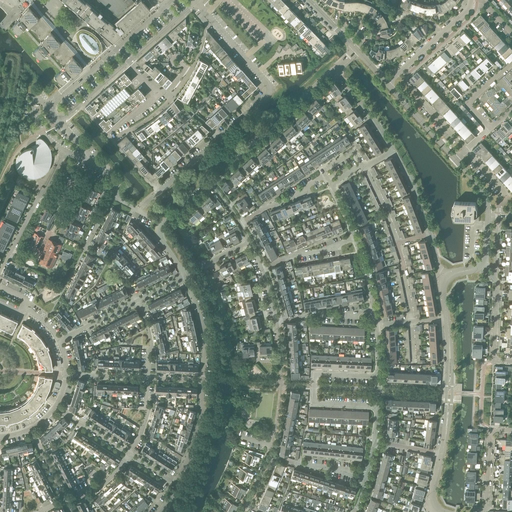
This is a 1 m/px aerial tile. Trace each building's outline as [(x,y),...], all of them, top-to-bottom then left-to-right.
[(63,0),(112,42),(113,41),(114,41),(116,39),(117,38),(119,37),(119,36),(121,35),(122,34),(121,34),(120,33),(123,30),(124,31),(125,31),(130,27),(135,23),(135,22),(140,18),(145,14),(149,10),(150,9),(149,8),(152,4),(148,0),(135,0),(129,6),(124,0),(63,0)] [(280,0),(275,6),(278,10),(285,4),(281,0),(280,0)] [(336,9),(339,0),(338,0),(332,0),(330,6),(333,8),(333,7),(334,8),(335,8),(336,9)] [(365,13),(366,14),(371,6),(372,3),(371,2),(366,0),(365,0),(365,1),(364,3),(362,12),(364,12),(365,12),(365,13)] [(408,9),(409,9),(411,1),(411,0),(410,0),(405,0),(402,4),(403,7),(406,8),(407,8),(408,9)] [(446,0),(445,2),(444,2),(450,9),(451,8),(451,7),(452,6),(453,7),(455,4),(450,0),(446,0)] [(412,10),(415,11),(418,3),(412,1),(411,1),(409,9),(410,10),(411,10),(412,10)] [(443,12),(443,13),(446,11),(446,10),(447,10),(448,10),(450,9),(444,2),(440,4),(443,12)] [(13,25),(11,27),(15,31),(18,35),(19,34),(24,30),(26,28),(25,27),(27,25),(29,28),(41,41),(43,44),(41,46),(41,45),(39,46),(39,47),(33,51),(33,52),(37,56),(40,60),(40,59),(42,58),(43,56),(46,54),(47,53),(47,52),(49,50),(51,52),(63,66),(65,69),(63,71),(62,70),(61,71),(60,71),(55,76),(55,77),(59,81),(62,84),(64,83),(65,84),(67,81),(66,80),(68,79),(69,78),(68,77),(70,75),(71,76),(72,77),(73,77),(76,74),(79,72),(80,71),(82,69),(83,68),(82,67),(85,64),(30,3),(22,13),(23,14),(20,17),(22,19),(22,20),(20,21),(19,20),(17,22),(16,23),(15,22),(12,24),(13,25)] [(420,13),(421,14),(423,5),(418,3),(415,11),(418,12),(419,12),(420,13)] [(439,13),(443,12),(440,4),(440,3),(435,5),(434,5),(436,14),(438,13),(439,12),(439,13)] [(282,14),(289,7),(285,4),(278,10),(282,14)] [(371,17),(377,10),(371,6),(366,14),(368,14),(369,15),(371,17)] [(282,14),(286,18),(292,11),(289,7),(282,14)] [(381,14),(377,10),(371,17),(373,18),(374,19),(374,20),(375,21),(382,15),(381,14)] [(290,22),(296,15),(292,11),(286,18),(290,22)] [(472,22),(476,26),(483,19),(481,17),(482,16),(481,14),(472,22)] [(290,22),(294,25),(300,19),(296,15),(290,22)] [(382,15),(375,21),(376,22),(377,23),(376,23),(378,25),(379,25),(386,21),(382,15)] [(186,25),(185,18),(173,29),(177,33),(178,32),(186,25)] [(297,29),(304,23),(300,19),(294,25),(297,29)] [(476,26),(480,30),(488,22),(486,21),(485,22),(483,19),(476,26)] [(379,30),(388,28),(386,21),(379,25),(378,25),(378,27),(379,27),(379,28),(379,29),(379,30)] [(480,30),(483,34),(491,27),(489,25),(490,24),(488,22),(480,30)] [(297,29),(301,33),(308,27),(304,23),(297,29)] [(417,28),(423,35),(424,35),(424,34),(425,33),(425,34),(427,33),(426,24),(424,24),(417,28)] [(305,37),(311,31),(308,27),(301,33),(305,37)] [(485,40),(495,31),(494,29),(493,30),(491,27),(483,34),(482,35),(486,39),(485,40)] [(389,35),(388,28),(379,30),(380,31),(380,32),(380,33),(380,34),(380,35),(387,37),(389,35)] [(412,32),(419,39),(420,37),(421,36),(422,36),(423,35),(417,28),(412,32)] [(173,29),(169,33),(175,40),(175,39),(181,35),(178,32),(177,33),(173,29)] [(81,32),(74,39),(78,41),(79,42),(80,45),(81,46),(82,48),(84,50),(85,52),(87,53),(88,54),(89,54),(91,55),(93,55),(94,56),(95,55),(96,55),(97,55),(98,54),(99,53),(100,52),(100,51),(101,50),(101,49),(101,48),(101,47),(100,45),(100,44),(100,43),(99,41),(98,40),(97,39),(96,38),(95,37),(94,36),(93,35),(91,33),(89,32),(88,32),(87,31),(84,30),(83,30),(82,30),(80,30),(81,32)] [(205,37),(212,44),(213,46),(217,42),(206,30),(205,37)] [(305,37),(309,41),(315,35),(311,31),(305,37)] [(463,33),(460,35),(467,43),(471,39),(463,31),(462,32),(463,33)] [(497,32),(495,31),(485,40),(489,44),(498,35),(496,33),(497,32)] [(419,39),(412,32),(408,38),(407,38),(414,42),(414,43),(415,43),(416,42),(416,41),(417,40),(419,39)] [(169,33),(165,36),(173,44),(177,41),(175,39),(175,40),(169,33)] [(198,36),(189,34),(187,46),(196,47),(198,36)] [(319,38),(315,35),(309,41),(312,45),(319,38)] [(457,36),(455,38),(463,46),(467,43),(460,35),(458,37),(457,36)] [(500,38),(498,35),(489,44),(492,48),(494,46),(503,39),(501,37),(500,38)] [(165,36),(161,39),(168,46),(169,48),(173,44),(165,36)] [(404,42),(403,42),(410,48),(411,47),(411,46),(412,45),(414,43),(414,42),(407,38),(408,38),(407,37),(404,42)] [(312,45),(316,49),(323,42),(319,38),(312,45)] [(454,40),(452,43),(459,50),(463,46),(455,38),(454,39),(454,40)] [(164,50),(168,46),(161,39),(158,43),(164,50)] [(504,40),(503,39),(494,46),(498,50),(505,43),(503,41),(504,40)] [(209,47),(214,52),(221,46),(217,42),(213,46),(212,44),(209,47)] [(322,55),(326,51),(327,51),(329,51),(329,50),(329,49),(323,42),(316,49),(322,55)] [(410,48),(403,42),(399,45),(404,53),(407,51),(407,50),(408,49),(409,49),(410,48)] [(160,53),(164,50),(158,43),(154,46),(156,49),(160,53)] [(449,44),(447,45),(455,53),(459,50),(452,43),(450,45),(449,44)] [(507,46),(505,43),(498,50),(502,54),(510,47),(508,45),(507,46)] [(401,55),(404,53),(399,45),(395,48),(398,56),(400,56),(400,55),(401,54),(401,55)] [(447,48),(444,50),(451,57),(455,53),(447,45),(446,47),(447,48)] [(156,56),(160,53),(156,49),(154,46),(150,49),(154,54),(156,56)] [(214,52),(217,56),(224,50),(221,46),(214,52)] [(382,59),(384,59),(384,50),(384,47),(383,46),(382,46),(379,46),(379,49),(377,52),(374,52),(371,50),(370,51),(369,53),(372,57),(376,57),(376,58),(380,59),(380,58),(381,58),(382,59)] [(511,48),(510,47),(502,54),(505,58),(511,51),(511,50),(510,49),(511,48)] [(395,48),(390,49),(391,58),(394,58),(394,57),(395,57),(396,57),(398,56),(395,48)] [(154,54),(150,49),(143,56),(147,60),(150,57),(151,59),(152,60),(156,56),(154,54)] [(217,56),(221,60),(227,54),(224,50),(217,56)] [(441,51),(439,53),(447,61),(448,63),(453,59),(451,57),(444,50),(442,52),(441,51)] [(438,55),(436,57),(443,64),(444,66),(448,63),(447,61),(439,53),(438,54),(438,55)] [(221,60),(224,63),(231,57),(227,54),(221,60)] [(147,60),(143,56),(136,62),(143,68),(147,64),(144,62),(147,60)] [(487,56),(482,60),(489,67),(491,65),(492,66),(494,64),(487,56)] [(224,63),(227,67),(234,61),(231,57),(224,63)] [(433,58),(431,60),(439,68),(440,70),(444,66),(443,64),(436,57),(434,59),(433,58)] [(198,62),(197,64),(207,70),(211,66),(209,63),(203,58),(202,61),(199,59),(198,62)] [(439,68),(431,60),(430,61),(431,62),(428,64),(436,74),(440,70),(439,68)] [(482,60),(478,64),(486,72),(487,70),(487,69),(489,67),(482,60)] [(227,67),(231,71),(237,65),(234,61),(227,67)] [(279,74),(285,73),(284,63),(278,64),(278,66),(277,66),(276,69),(276,70),(279,69),(279,74)] [(152,69),(147,64),(143,68),(150,74),(154,70),(156,67),(155,66),(152,69)] [(196,66),(194,69),(205,75),(204,74),(207,70),(197,64),(196,66)] [(478,64),(475,67),(481,74),(484,72),(484,73),(486,72),(478,64)] [(231,71),(234,75),(241,69),(237,65),(231,71)] [(154,70),(150,74),(154,78),(160,71),(156,67),(154,70)] [(475,67),(470,71),(478,79),(480,77),(479,77),(481,74),(475,67)] [(192,74),(200,78),(202,79),(206,76),(205,75),(194,69),(192,74)] [(239,80),(241,78),(240,77),(244,73),(241,69),(234,75),(238,79),(239,80)] [(154,78),(158,81),(164,74),(160,71),(154,78)] [(470,71),(466,75),(473,82),(476,80),(478,79),(470,71)] [(117,79),(121,83),(128,76),(124,72),(117,79)] [(409,79),(412,82),(413,83),(421,76),(417,72),(409,79)] [(505,75),(501,78),(510,88),(511,85),(511,82),(510,81),(511,78),(511,73),(511,72),(509,74),(508,73),(506,76),(505,75)] [(251,80),(244,73),(240,77),(241,78),(246,83),(251,80)] [(168,77),(164,74),(158,81),(162,84),(168,77)] [(198,83),(200,78),(192,74),(189,79),(198,83)] [(466,75),(462,78),(470,86),(472,85),(471,84),(473,82),(466,75)] [(128,76),(121,83),(124,87),(132,81),(128,76)] [(415,84),(417,86),(425,80),(421,76),(413,83),(414,85),(415,84)] [(172,81),(168,77),(162,84),(166,88),(172,81)] [(462,78),(458,82),(465,89),(468,87),(468,88),(470,86),(462,78)] [(506,91),(510,88),(501,78),(498,81),(499,82),(496,84),(497,85),(495,87),(498,91),(499,92),(502,90),(501,89),(503,87),(506,91)] [(120,91),(124,87),(121,83),(117,79),(113,82),(120,91)] [(187,82),(186,83),(195,88),(198,83),(189,79),(187,82)] [(257,87),(251,80),(246,83),(249,87),(246,90),(249,94),(257,87)] [(428,84),(425,80),(417,86),(420,89),(419,90),(420,91),(428,84)] [(116,94),(120,91),(113,82),(109,86),(116,94)] [(330,92),(337,87),(334,82),(327,88),(330,92)] [(463,91),(465,89),(458,82),(454,85),(462,94),(463,92),(463,91)] [(183,88),(192,93),(194,94),(198,90),(197,89),(195,88),(186,83),(185,85),(183,88)] [(462,94),(454,85),(453,83),(449,87),(450,89),(457,96),(459,94),(460,95),(462,94)] [(432,88),(428,84),(420,91),(422,93),(423,92),(425,94),(432,88)] [(112,98),(116,94),(109,86),(105,89),(112,98)] [(432,88),(425,94),(427,97),(426,98),(428,99),(438,90),(434,86),(432,88)] [(333,98),(335,100),(341,95),(339,93),(341,91),(337,87),(330,92),(329,94),(332,98),(333,98)] [(489,91),(488,90),(485,93),(493,103),(497,99),(494,95),(498,91),(495,87),(492,89),(492,88),(489,91)] [(130,94),(134,98),(142,92),(138,88),(130,94)] [(182,90),(180,92),(190,97),(192,93),(183,88),(182,90)] [(108,101),(112,98),(105,89),(100,93),(108,101)] [(236,93),(243,100),(249,94),(246,90),(240,94),(238,92),(236,93)] [(441,94),(438,90),(428,99),(429,101),(430,100),(432,103),(441,94)] [(233,96),(239,103),(243,100),(236,93),(235,91),(231,95),(233,96)] [(142,92),(134,98),(138,103),(145,96),(142,92)] [(187,102),(190,97),(180,92),(179,94),(177,97),(181,99),(180,101),(186,105),(187,102)] [(104,105),(108,101),(100,93),(96,96),(104,105)] [(490,106),(493,103),(485,93),(482,96),(482,97),(479,99),(482,102),(480,104),(482,106),(484,104),(486,102),(490,106)] [(134,98),(130,94),(126,98),(134,106),(138,103),(134,98)] [(435,107),(443,100),(445,98),(441,94),(432,103),(434,105),(433,106),(435,107)] [(336,103),(340,107),(348,100),(345,96),(343,97),(341,95),(335,100),(337,102),(336,103)] [(100,109),(104,105),(96,96),(92,100),(96,104),(100,109)] [(235,107),(239,103),(233,96),(229,100),(235,107)] [(134,106),(126,98),(122,101),(130,110),(134,106)] [(321,101),(319,100),(317,101),(316,99),(311,103),(317,110),(322,106),(322,107),(325,105),(321,101)] [(502,112),(505,109),(505,108),(508,106),(505,103),(507,101),(505,99),(501,103),(497,99),(493,103),(502,112)] [(89,111),(96,104),(92,100),(85,107),(89,111)] [(229,100),(225,103),(231,110),(235,107),(229,100)] [(344,111),(346,114),(352,109),(350,107),(352,105),(348,100),(340,107),(343,112),(344,111)] [(438,111),(439,110),(447,104),(443,100),(435,107),(438,111)] [(126,113),(130,110),(122,101),(118,105),(126,113)] [(173,101),(169,105),(176,114),(183,108),(178,104),(177,105),(173,101)] [(225,103),(221,107),(227,114),(231,110),(225,103)] [(319,112),(317,110),(311,103),(307,107),(309,109),(307,111),(308,113),(313,119),(316,117),(314,116),(319,112)] [(502,112),(493,103),(490,106),(493,109),(491,112),(490,111),(488,113),(492,118),(495,116),(495,117),(498,114),(499,115),(502,112)] [(100,109),(96,104),(89,111),(92,115),(100,109)] [(447,104),(439,110),(438,111),(442,115),(450,108),(447,104)] [(118,105),(114,108),(122,117),(126,113),(118,105)] [(169,105),(165,109),(172,117),(176,114),(169,105)] [(224,117),(227,114),(221,107),(220,105),(216,108),(224,117)] [(118,121),(122,117),(114,108),(110,112),(118,121)] [(220,120),(224,117),(216,108),(212,111),(220,120)] [(454,112),(450,108),(442,115),(443,117),(444,116),(447,119),(454,112)] [(163,111),(162,112),(167,120),(172,117),(165,109),(163,111)] [(352,109),(346,114),(347,116),(350,121),(352,120),(359,115),(355,110),(353,111),(352,109)] [(456,110),(454,112),(447,119),(449,121),(448,122),(449,123),(459,114),(456,110)] [(210,117),(216,124),(220,120),(212,111),(208,115),(210,117)] [(114,124),(118,121),(110,112),(106,116),(110,120),(114,124)] [(161,113),(157,116),(163,123),(167,120),(162,112),(161,113)] [(313,119),(308,113),(306,115),(305,113),(300,117),(306,124),(307,125),(312,121),(311,120),(313,119)] [(452,124),(454,127),(463,118),(459,114),(449,123),(451,125),(452,124)] [(362,119),(359,115),(352,120),(350,121),(354,126),(353,126),(355,128),(362,123),(361,121),(362,119)] [(99,122),(102,126),(110,120),(106,116),(99,122)] [(155,118),(153,119),(159,127),(163,123),(157,116),(155,118)] [(210,117),(205,121),(212,127),(216,124),(210,117)] [(296,124),(295,125),(300,130),(301,130),(303,129),(307,125),(306,124),(300,117),(296,121),(298,123),(296,124)] [(463,118),(454,127),(456,129),(455,130),(457,131),(465,124),(467,122),(463,118)] [(155,130),(159,127),(153,119),(150,121),(149,122),(155,130)] [(110,120),(102,126),(106,131),(114,124),(110,120)] [(503,123),(511,131),(510,131),(511,133),(511,125),(508,120),(506,123),(505,122),(503,123)] [(149,122),(144,125),(150,133),(155,130),(149,122)] [(333,127),(334,128),(336,132),(341,128),(337,123),(333,127)] [(369,128),(366,123),(359,128),(362,132),(369,128)] [(502,125),(500,128),(506,135),(510,131),(511,131),(503,123),(502,125)] [(197,128),(204,135),(209,131),(202,124),(197,128)] [(468,128),(465,124),(457,131),(458,133),(459,132),(461,135),(468,128)] [(144,125),(140,128),(146,136),(150,133),(144,125)] [(301,130),(300,130),(295,125),(293,127),(292,125),(287,129),(293,135),(295,138),(299,134),(301,136),(303,134),(301,130)] [(141,140),(146,136),(140,128),(135,131),(141,140)] [(200,139),(204,135),(197,128),(194,132),(200,139)] [(372,132),(369,128),(362,132),(364,137),(372,132)] [(472,132),(468,128),(461,135),(463,137),(462,138),(464,139),(472,132)] [(497,129),(495,131),(502,139),(506,135),(500,128),(498,130),(497,129)] [(284,136),(283,136),(288,142),(290,140),(289,139),(293,135),(287,129),(283,133),(285,135),(284,136)] [(505,141),(502,139),(495,131),(494,132),(494,133),(492,135),(501,145),(505,141)] [(194,132),(190,135),(196,142),(200,139),(194,132)] [(372,132),(364,137),(367,142),(375,137),(372,132)] [(476,136),(472,132),(464,139),(467,143),(476,136)] [(196,142),(190,135),(186,138),(192,145),(196,142)] [(121,148),(129,140),(126,136),(117,143),(121,148)] [(286,143),(288,142),(283,136),(281,138),(279,136),(274,141),(280,147),(285,143),(285,144),(286,143)] [(346,136),(341,139),(346,146),(350,143),(346,136)] [(346,146),(341,139),(340,137),(335,140),(341,149),(346,146)] [(377,142),(375,137),(367,142),(370,146),(377,142)] [(52,157),(52,156),(52,155),(51,152),(50,150),(50,148),(49,145),(47,143),(46,142),(45,141),(43,140),(41,139),(40,138),(39,138),(38,139),(37,140),(36,140),(36,142),(36,143),(36,144),(37,145),(35,147),(33,148),(33,147),(32,147),(29,148),(26,149),(24,150),(21,152),(19,155),(18,156),(16,159),(16,161),(16,164),(16,166),(17,169),(18,171),(20,173),(22,175),(25,176),(27,177),(29,178),(33,178),(36,178),(38,178),(40,177),(42,176),(44,175),(46,173),(48,171),(49,169),(50,168),(50,166),(51,164),(51,162),(52,160),(52,157)] [(186,138),(182,142),(188,149),(192,145),(186,138)] [(121,148),(125,152),(133,144),(129,140),(121,148)] [(335,140),(331,143),(337,152),(341,149),(335,140)] [(276,151),(280,147),(274,141),(270,144),(272,146),(269,148),(275,155),(275,154),(277,152),(276,151)] [(178,145),(185,152),(188,149),(182,142),(178,145)] [(377,142),(370,146),(373,151),(380,146),(377,142)] [(477,154),(485,147),(481,142),(473,150),(477,154)] [(173,147),(181,156),(185,152),(178,145),(176,143),(173,147)] [(332,155),(337,152),(331,143),(326,146),(332,155)] [(133,144),(125,152),(128,156),(137,148),(133,144)] [(328,158),(332,155),(326,146),(321,149),(328,158)] [(383,151),(380,146),(373,151),(376,155),(383,151)] [(171,152),(177,159),(181,156),(173,147),(169,150),(171,152)] [(479,155),(481,157),(489,151),(485,147),(477,154),(479,156),(479,155)] [(128,156),(132,159),(140,152),(137,148),(128,156)] [(266,148),(261,152),(269,160),(274,156),(273,156),(275,155),(269,148),(268,150),(266,148)] [(323,161),(328,158),(321,149),(317,152),(323,161)] [(483,160),(484,162),(492,155),(489,151),(481,157),(484,160),(483,160)] [(140,152),(132,159),(135,164),(144,156),(140,152)] [(171,152),(167,155),(173,162),(177,159),(171,152)] [(258,159),(257,160),(263,166),(269,160),(261,152),(257,156),(259,158),(258,159)] [(317,152),(313,155),(319,164),(323,161),(317,152)] [(173,162),(167,155),(165,153),(161,157),(169,166),(173,162)] [(308,158),(309,160),(314,167),(319,164),(313,155),(308,158)] [(496,159),(492,155),(484,162),(486,164),(487,163),(489,165),(496,159)] [(144,156),(135,164),(139,168),(143,164),(147,160),(144,156)] [(159,162),(162,165),(166,169),(169,166),(161,157),(162,157),(158,161),(159,163),(159,162)] [(386,166),(387,166),(394,162),(392,157),(382,162),(384,167),(386,166)] [(253,168),(257,165),(260,168),(262,165),(263,166),(257,160),(255,158),(253,160),(251,158),(247,162),(253,169),(253,168)] [(500,162),(496,159),(489,165),(491,168),(490,168),(491,170),(500,162)] [(145,174),(149,171),(146,168),(147,167),(147,164),(149,162),(147,160),(143,164),(139,168),(145,174)] [(310,170),(314,167),(309,160),(305,163),(310,170)] [(305,173),(310,170),(305,163),(303,161),(299,164),(302,169),(305,173)] [(159,162),(159,163),(158,164),(160,166),(155,171),(159,175),(166,169),(162,165),(159,162)] [(253,168),(253,169),(247,162),(243,166),(244,168),(242,170),(248,176),(247,175),(249,173),(250,174),(254,170),(253,168)] [(387,166),(389,171),(397,167),(394,162),(387,166)] [(503,167),(500,162),(491,170),(493,172),(494,171),(496,173),(503,167)] [(299,167),(294,170),(299,177),(304,174),(299,167)] [(399,172),(397,167),(389,171),(391,176),(399,172)] [(497,176),(499,178),(507,171),(503,167),(496,173),(498,176),(497,176)] [(238,170),(234,174),(241,182),(248,176),(242,170),(240,171),(238,170)] [(294,170),(290,173),(295,181),(299,177),(294,170)] [(149,171),(145,174),(151,182),(159,175),(155,171),(152,174),(149,171)] [(502,182),(503,181),(511,175),(510,175),(507,171),(499,178),(502,182)] [(391,176),(394,181),(401,177),(399,172),(391,176)] [(290,183),(295,181),(290,173),(285,176),(290,183)] [(511,173),(510,175),(511,175),(503,181),(502,182),(506,186),(511,180),(511,173)] [(234,187),(235,187),(241,182),(234,174),(230,177),(231,179),(230,180),(229,181),(234,187)] [(284,174),(279,177),(286,186),(290,183),(285,176),(284,174)] [(281,189),(286,186),(279,177),(275,180),(281,189)] [(404,182),(401,177),(394,181),(396,186),(404,182)] [(276,192),(281,189),(275,180),(270,183),(276,192)] [(229,181),(227,183),(225,181),(221,185),(227,192),(230,190),(232,193),(236,189),(235,187),(234,187),(229,181)] [(341,186),(343,191),(351,187),(349,182),(341,186)] [(396,186),(398,190),(406,187),(404,182),(396,186)] [(266,186),(267,188),(272,195),(276,192),(270,183),(266,186)] [(91,188),(88,193),(96,198),(97,198),(101,190),(92,186),(91,188)] [(343,191),(346,195),(354,192),(351,187),(343,191)] [(409,192),(406,187),(398,190),(401,196),(409,192)] [(268,198),(272,195),(267,188),(263,191),(268,198)] [(27,200),(29,197),(17,191),(14,197),(25,202),(26,203),(27,204),(28,201),(29,201),(28,200),(27,200)] [(263,201),(268,198),(263,191),(258,194),(263,201)] [(346,195),(348,200),(356,197),(354,192),(346,195)] [(88,204),(92,206),(96,198),(88,193),(87,193),(84,199),(83,201),(87,203),(88,201),(89,201),(88,204)] [(236,203),(240,208),(247,202),(249,201),(246,197),(247,196),(246,193),(239,197),(241,200),(236,203)] [(204,200),(211,207),(212,209),(216,204),(219,201),(213,195),(211,198),(209,196),(204,200)] [(402,199),(404,204),(412,201),(410,195),(402,199)] [(310,196),(305,198),(308,206),(309,209),(315,206),(314,203),(313,204),(310,196)] [(25,202),(14,197),(11,203),(22,208),(23,209),(24,210),(26,207),(25,206),(26,203),(25,202)] [(348,200),(350,205),(358,201),(356,197),(348,200)] [(305,198),(300,200),(303,208),(308,206),(305,198)] [(207,211),(211,207),(204,200),(200,204),(202,206),(200,208),(205,214),(207,211)] [(300,200),(295,202),(298,210),(303,208),(300,200)] [(249,201),(247,202),(240,208),(243,213),(248,209),(249,212),(255,208),(254,205),(252,206),(249,201)] [(350,205),(353,210),(360,206),(358,201),(350,205)] [(404,204),(406,209),(414,206),(412,201),(404,204)] [(452,214),(453,215),(454,220),(465,220),(475,221),(477,216),(477,215),(477,214),(478,213),(478,212),(478,211),(478,210),(478,209),(477,209),(477,208),(476,202),(457,202),(455,201),(453,206),(453,207),(452,208),(452,209),(452,210),(452,211),(452,212),(452,213),(452,214)] [(295,202),(290,204),(293,212),(298,210),(295,202)] [(22,208),(11,203),(9,209),(19,214),(20,215),(22,216),(23,213),(22,212),(23,209),(22,208)] [(81,205),(78,210),(87,215),(91,207),(87,205),(86,207),(85,207),(86,205),(82,203),(81,205)] [(290,204),(285,206),(289,217),(294,215),(293,212),(290,204)] [(284,219),(289,217),(285,206),(280,208),(283,216),(284,219)] [(355,215),(363,211),(360,206),(353,210),(355,215)] [(406,209),(408,214),(416,211),(414,206),(406,209)] [(112,208),(109,213),(117,217),(119,218),(122,213),(118,211),(112,208)] [(196,208),(192,212),(199,220),(203,216),(203,215),(205,214),(200,208),(198,210),(196,208)] [(278,218),(283,216),(280,208),(275,210),(278,218)] [(6,215),(19,222),(20,219),(19,218),(20,215),(19,214),(9,209),(6,215)] [(51,223),(56,214),(46,209),(41,218),(49,222),(51,223)] [(83,223),(87,215),(78,210),(77,210),(74,216),(75,216),(73,218),(77,220),(78,218),(79,218),(78,221),(83,223)] [(278,218),(275,210),(270,212),(273,220),(278,218)] [(355,215),(357,220),(365,216),(363,211),(355,215)] [(408,214),(410,219),(418,216),(416,211),(408,214)] [(189,218),(188,218),(187,219),(192,225),(194,223),(195,224),(199,220),(192,212),(187,216),(189,218)] [(109,213),(107,217),(115,221),(117,217),(109,213)] [(250,222),(253,227),(260,223),(262,222),(259,216),(256,217),(257,218),(250,222)] [(368,221),(365,216),(357,220),(360,225),(368,221)] [(410,219),(412,224),(420,221),(418,216),(410,219)] [(105,222),(113,226),(115,227),(117,223),(115,221),(107,217),(105,222)] [(77,232),(78,233),(82,225),(73,220),(71,222),(68,227),(77,232)] [(137,226),(134,222),(130,220),(127,226),(129,227),(127,229),(126,230),(130,233),(137,226)] [(339,220),(333,222),(337,232),(343,230),(339,220)] [(11,232),(12,233),(13,234),(14,231),(15,231),(14,230),(13,230),(15,227),(3,221),(0,227),(11,232)] [(412,224),(414,229),(422,226),(420,221),(412,224)] [(110,231),(110,230),(113,226),(105,222),(102,227),(110,231)] [(333,222),(329,224),(333,234),(337,232),(333,222)] [(253,227),(255,231),(263,227),(260,223),(253,227)] [(373,230),(371,223),(368,224),(368,226),(361,228),(363,233),(371,230),(373,230)] [(329,224),(323,226),(328,236),(333,234),(329,224)] [(322,238),(328,236),(323,226),(320,227),(320,225),(318,226),(318,228),(322,238)] [(141,230),(137,226),(130,233),(133,237),(134,236),(141,230)] [(424,231),(422,226),(414,229),(416,234),(424,231)] [(11,232),(0,227),(0,234),(8,238),(9,239),(10,239),(12,237),(11,236),(12,233),(11,232)] [(73,240),(77,232),(68,227),(67,227),(64,233),(65,233),(63,235),(73,240)] [(110,230),(110,231),(102,227),(100,231),(110,236),(113,232),(110,230)] [(228,232),(230,235),(234,243),(239,240),(237,235),(239,234),(236,227),(233,228),(233,229),(228,232)] [(265,232),(263,227),(255,231),(257,236),(265,232)] [(318,228),(313,230),(317,240),(322,238),(318,228)] [(308,232),(312,242),(317,240),(313,230),(310,231),(309,229),(308,230),(308,232)] [(141,230),(134,236),(138,239),(144,234),(141,230)] [(371,230),(363,233),(364,238),(375,235),(374,230),(373,230),(371,230)] [(100,231),(98,236),(105,240),(108,241),(110,236),(100,231)] [(267,237),(265,232),(257,236),(260,241),(267,237)] [(308,232),(303,234),(307,244),(312,242),(308,232)] [(28,248),(36,251),(43,237),(35,233),(28,248)] [(223,233),(220,235),(224,242),(226,240),(229,245),(234,243),(230,235),(225,237),(223,233)] [(298,236),(302,246),(307,244),(303,234),(300,235),(299,233),(297,234),(298,236)] [(8,238),(0,234),(0,241),(8,245),(9,243),(8,242),(9,239),(8,238)] [(148,237),(144,234),(138,239),(136,241),(139,245),(140,245),(141,243),(148,237)] [(222,242),(224,242),(220,235),(218,236),(219,240),(214,243),(218,251),(224,248),(221,243),(222,242)] [(364,238),(366,243),(374,241),(377,240),(375,235),(364,238)] [(103,244),(105,240),(98,236),(95,240),(96,241),(94,244),(103,249),(106,245),(103,244)] [(298,236),(293,238),(297,248),(302,246),(298,236)] [(143,248),(145,247),(151,241),(148,237),(141,243),(140,245),(143,248)] [(270,242),(267,237),(260,241),(262,246),(270,242)] [(292,250),(297,248),(293,238),(290,239),(288,240),(292,250)] [(61,245),(49,239),(38,262),(42,264),(46,266),(47,265),(51,267),(51,266),(53,267),(57,259),(55,258),(61,245)] [(213,253),(218,251),(214,243),(213,240),(208,243),(208,241),(205,243),(208,250),(211,248),(213,253)] [(288,240),(283,242),(287,252),(292,250),(288,240)] [(145,247),(148,251),(155,245),(151,241),(145,247)] [(272,247),(270,242),(262,246),(265,251),(272,247)] [(158,249),(155,245),(148,251),(152,255),(158,249)] [(368,249),(370,254),(378,251),(376,246),(368,249)] [(275,252),(272,247),(265,251),(267,256),(275,252)] [(162,253),(158,249),(152,255),(150,256),(154,260),(157,259),(161,257),(160,254),(162,253)] [(115,260),(123,253),(122,254),(118,250),(111,256),(115,260)] [(431,256),(429,251),(421,253),(419,254),(421,259),(423,258),(431,256)] [(277,257),(275,252),(267,256),(270,261),(277,257)] [(123,253),(115,260),(119,264),(127,257),(123,253)] [(95,258),(87,254),(84,259),(92,263),(95,258)] [(246,254),(240,256),(244,264),(245,266),(250,263),(246,254)] [(240,267),(244,264),(240,256),(235,259),(236,261),(234,263),(237,270),(237,269),(240,268),(240,267)] [(119,264),(122,268),(130,260),(127,257),(119,264)] [(95,264),(92,263),(84,259),(82,263),(90,267),(92,268),(95,264)] [(122,268),(125,271),(132,265),(133,264),(130,260),(122,268)] [(383,267),(381,261),(373,264),(375,270),(376,269),(376,271),(382,269),(382,267),(383,267)] [(225,264),(229,272),(232,271),(233,273),(235,273),(239,272),(237,269),(237,270),(234,263),(231,264),(230,262),(225,264)] [(87,272),(90,267),(82,263),(80,268),(87,272)] [(229,272),(225,264),(220,267),(221,269),(218,271),(222,277),(224,276),(225,278),(230,275),(229,272)] [(135,269),(132,265),(125,271),(129,275),(135,269)] [(163,267),(167,275),(172,273),(171,271),(169,266),(168,265),(163,267)] [(282,268),(284,268),(283,265),(273,268),(274,273),(282,271),(282,268)] [(3,275),(7,278),(11,270),(12,268),(7,266),(6,268),(4,267),(1,274),(3,275)] [(163,278),(167,275),(163,267),(159,270),(163,278)] [(80,268),(77,272),(85,276),(87,277),(90,273),(87,272),(80,268)] [(163,278),(159,270),(158,268),(153,270),(154,272),(158,280),(163,278)] [(376,273),(377,278),(385,276),(388,276),(387,270),(383,271),(382,269),(376,271),(376,272),(376,273)] [(16,272),(11,270),(7,278),(12,280),(16,272)] [(20,274),(16,272),(12,280),(17,282),(20,274)] [(77,272),(75,277),(83,281),(85,282),(87,277),(85,276),(77,272)] [(154,282),(158,280),(154,272),(150,274),(154,282)] [(149,284),(154,282),(150,274),(149,273),(145,275),(149,284)] [(25,276),(20,274),(17,282),(21,284),(25,276)] [(145,287),(149,284),(145,275),(144,275),(140,277),(145,287)] [(29,278),(25,276),(21,284),(26,286),(29,278)] [(75,277),(73,281),(80,285),(83,287),(85,282),(83,281),(75,277)] [(145,287),(140,277),(135,279),(136,281),(140,289),(145,287)] [(34,281),(29,278),(26,286),(31,289),(34,281)] [(240,291),(251,288),(250,282),(247,283),(246,280),(236,283),(237,286),(239,285),(240,291)] [(78,290),(80,285),(73,281),(70,286),(78,290)] [(488,283),(479,283),(479,287),(476,287),(476,292),(485,293),(486,291),(484,291),(485,285),(488,285),(488,283)] [(119,288),(120,290),(124,298),(129,295),(127,292),(128,291),(124,285),(119,288)] [(76,294),(78,290),(70,286),(68,290),(76,294)] [(278,289),(280,294),(288,292),(291,291),(289,286),(287,287),(278,289)] [(252,294),(251,288),(240,291),(241,295),(239,296),(238,297),(239,300),(241,300),(251,297),(250,295),(252,294)] [(180,289),(176,291),(180,299),(184,296),(180,289)] [(73,299),(76,294),(68,290),(65,295),(73,299)] [(120,290),(115,292),(119,300),(124,298),(120,290)] [(176,291),(171,293),(175,301),(180,299),(176,291)] [(288,292),(280,294),(281,300),(290,297),(292,297),(291,291),(288,292)] [(115,302),(119,300),(115,292),(111,294),(115,302)] [(485,295),(485,293),(476,292),(475,298),(479,298),(478,302),(487,303),(487,301),(484,301),(484,295),(485,295)] [(175,301),(171,293),(167,296),(171,305),(176,303),(175,301)] [(110,305),(115,302),(111,294),(106,297),(110,305)] [(162,298),(166,306),(167,307),(171,305),(167,296),(162,298)] [(106,307),(110,305),(106,297),(102,299),(106,307)] [(241,300),(243,308),(255,305),(254,299),(251,300),(251,297),(241,300)] [(281,300),(283,305),(291,302),(294,302),(292,297),(290,297),(281,300)] [(161,308),(166,306),(162,298),(158,300),(161,308)] [(96,312),(101,309),(97,301),(96,299),(91,301),(93,304),(92,304),(96,312)] [(101,309),(106,307),(102,299),(97,301),(101,309)] [(157,310),(161,308),(158,300),(153,303),(157,310)] [(294,302),(291,302),(283,305),(284,310),(293,308),(299,306),(299,304),(294,305),(294,302)] [(487,305),(487,303),(478,302),(478,306),(475,306),(475,312),(484,312),(485,310),(483,310),(484,304),(487,305)] [(152,313),(157,310),(153,303),(148,305),(152,313)] [(92,314),(96,312),(92,304),(88,306),(92,314)] [(255,314),(255,313),(254,311),(257,311),(255,305),(243,308),(246,316),(255,314)] [(87,316),(92,314),(88,306),(83,308),(87,316)] [(182,311),(183,316),(192,314),(190,309),(189,306),(183,309),(183,310),(182,311)] [(54,315),(58,319),(64,313),(66,312),(62,308),(54,315)] [(83,319),(87,316),(83,308),(76,312),(80,318),(82,317),(83,319)] [(294,313),(293,308),(284,310),(285,312),(284,312),(285,316),(287,316),(290,315),(290,314),(294,313)] [(137,311),(132,313),(136,321),(141,319),(137,311)] [(484,314),(484,312),(475,312),(474,317),(478,317),(477,322),(486,322),(486,320),(483,320),(483,314),(484,314)] [(67,317),(64,313),(58,319),(61,323),(67,317)] [(137,324),(136,321),(132,313),(128,316),(131,323),(131,324),(133,326),(137,324)] [(19,322),(13,319),(14,318),(15,316),(11,314),(11,316),(10,317),(6,315),(0,327),(2,328),(2,327),(10,331),(10,332),(12,333),(14,329),(15,330),(19,322)] [(245,320),(248,320),(249,325),(260,322),(258,316),(256,317),(255,314),(246,316),(244,317),(244,320),(245,320)] [(131,323),(128,316),(123,318),(127,326),(131,324),(131,323)] [(61,323),(64,327),(71,321),(67,317),(61,323)] [(122,328),(127,326),(123,318),(118,320),(122,328)] [(118,320),(114,323),(118,330),(122,328),(118,320)] [(75,323),(74,324),(71,321),(64,327),(68,331),(71,328),(73,329),(78,326),(75,323)] [(259,331),(259,329),(259,328),(261,328),(260,322),(249,325),(250,329),(248,330),(249,333),(252,332),(252,333),(259,331)] [(486,324),(486,322),(477,322),(477,326),(474,325),(474,331),(483,332),(484,329),(482,329),(483,324),(486,324)] [(118,330),(114,323),(109,325),(113,333),(114,335),(119,333),(118,330)] [(28,343),(30,346),(41,338),(34,331),(35,330),(32,327),(32,328),(32,329),(23,324),(17,336),(22,338),(28,343)] [(113,333),(109,325),(105,327),(108,335),(109,335),(110,337),(110,338),(115,335),(114,335),(113,333)] [(109,335),(108,335),(105,327),(100,330),(104,337),(105,339),(110,337),(109,335)] [(100,330),(96,332),(99,340),(104,337),(100,330)] [(483,334),(483,332),(474,331),(473,337),(477,337),(477,341),(485,341),(486,339),(482,339),(482,334),(483,334)] [(92,343),(99,340),(96,332),(91,334),(92,336),(89,337),(92,343)] [(72,340),(74,345),(82,343),(81,338),(82,338),(81,335),(81,334),(76,337),(76,339),(72,340)] [(47,346),(41,338),(30,346),(33,350),(37,357),(38,361),(51,358),(48,349),(49,348),(48,345),(47,345),(47,346)] [(485,343),(485,341),(477,341),(476,345),(473,345),(473,350),(482,351),(483,348),(481,348),(482,343),(485,343)] [(248,355),(248,344),(243,344),(242,342),(239,342),(239,350),(242,350),(243,356),(248,356),(248,355)] [(254,350),(257,350),(257,342),(254,342),(254,344),(248,344),(248,355),(254,355),(254,350)] [(260,342),(257,342),(257,350),(260,349),(260,355),(266,355),(265,346),(265,343),(260,343),(260,342)] [(199,349),(198,344),(189,346),(190,351),(192,351),(192,352),(199,353),(199,349)] [(482,353),(482,351),(473,350),(472,356),(476,356),(476,360),(484,361),(485,359),(481,358),(481,353),(482,353)] [(39,370),(45,370),(53,370),(53,368),(51,358),(38,361),(39,366),(39,370)] [(98,367),(103,367),(103,359),(95,358),(95,362),(95,365),(98,366),(98,367)] [(496,374),(496,376),(506,377),(506,371),(503,371),(503,367),(494,366),(494,368),(497,369),(497,374),(496,374)] [(431,374),(431,383),(440,384),(441,373),(431,373),(431,374)] [(50,389),(52,379),(52,377),(45,377),(39,376),(39,380),(37,384),(50,389)] [(506,377),(496,376),(496,379),(497,379),(497,384),(493,384),(493,386),(502,387),(502,382),(505,382),(506,377)] [(45,398),(50,389),(37,384),(35,389),(31,395),(28,398),(37,408),(44,400),(45,401),(47,398),(46,398),(45,398)] [(97,393),(102,393),(102,385),(97,384),(97,386),(94,386),(94,395),(96,395),(97,393)] [(502,390),(502,387),(493,386),(493,388),(496,388),(496,394),(495,393),(495,396),(505,396),(505,390),(502,390)] [(492,405),(501,406),(501,402),(504,402),(505,396),(495,396),(495,398),(496,398),(496,404),(492,403),(492,405)] [(37,408),(28,398),(24,402),(18,406),(14,408),(18,420),(27,416),(28,417),(28,418),(31,415),(30,415),(30,414),(37,408)] [(504,416),(504,415),(504,410),(501,410),(501,406),(492,405),(492,407),(496,407),(495,409),(494,409),(494,415),(504,416)] [(87,416),(91,419),(96,412),(91,409),(89,407),(87,411),(85,413),(87,415),(87,416)] [(9,423),(18,420),(14,408),(9,409),(2,410),(0,410),(0,423),(6,423),(6,424),(5,424),(5,425),(9,424),(9,423)] [(91,419),(95,422),(100,415),(96,412),(91,419)] [(95,422),(100,425),(104,417),(100,415),(95,422)] [(504,416),(494,415),(494,420),(495,420),(495,423),(491,423),(491,425),(500,425),(500,421),(503,421),(504,419),(508,419),(508,416),(504,415),(504,416)] [(63,417),(59,421),(65,428),(69,424),(63,417)] [(100,425),(104,427),(109,420),(104,417),(100,425)] [(110,419),(109,420),(104,427),(108,430),(113,423),(114,421),(110,419)] [(162,423),(160,422),(152,420),(150,425),(160,428),(162,423)] [(61,431),(62,431),(65,428),(59,421),(56,425),(61,431)] [(113,423),(108,430),(113,433),(117,426),(118,424),(114,421),(113,423)] [(62,431),(61,431),(56,425),(52,428),(60,436),(63,433),(62,431)] [(159,433),(160,428),(150,425),(149,429),(157,432),(159,433)] [(122,429),(117,426),(113,433),(117,436),(122,429)] [(48,431),(54,438),(56,440),(60,436),(52,428),(48,431)] [(121,439),(126,431),(122,429),(117,436),(121,439)] [(469,433),(468,438),(478,439),(478,436),(477,436),(477,431),(481,431),(481,429),(472,429),(472,433),(469,433)] [(121,439),(126,441),(130,434),(131,433),(127,430),(126,431),(121,439)] [(54,438),(48,431),(44,435),(50,441),(54,438)] [(77,431),(76,432),(74,431),(69,439),(71,440),(73,438),(77,441),(82,433),(77,431)] [(81,444),(86,436),(82,433),(77,441),(81,444)] [(135,437),(130,434),(126,441),(130,444),(135,437)] [(51,442),(50,441),(44,435),(40,438),(47,446),(51,442)] [(90,439),(86,436),(81,444),(85,446),(90,439)] [(175,443),(177,444),(185,446),(186,441),(178,439),(176,438),(175,443)] [(471,448),(480,449),(480,447),(477,446),(477,441),(478,441),(478,439),(468,438),(468,444),(471,444),(471,448)] [(90,449),(94,442),(90,439),(85,446),(90,449)] [(511,440),(500,440),(500,442),(501,442),(501,445),(506,445),(505,450),(511,450),(511,440)] [(94,452),(99,444),(94,442),(90,449),(88,451),(93,454),(94,452)] [(141,451),(145,454),(150,447),(151,445),(146,442),(141,451)] [(98,455),(103,447),(99,444),(94,452),(98,455)] [(102,459),(103,458),(107,450),(103,447),(98,455),(97,456),(102,459)] [(145,454),(149,457),(154,449),(150,447),(145,454)] [(0,460),(4,460),(3,458),(9,457),(7,448),(1,449),(3,455),(0,455),(0,460)] [(480,449),(471,448),(471,452),(468,452),(467,458),(477,458),(477,452),(476,452),(476,450),(480,450),(480,449)] [(52,453),(55,458),(63,454),(60,449),(52,453)] [(149,457),(154,460),(158,452),(154,449),(149,457)] [(107,460),(112,453),(107,450),(103,458),(107,460)] [(247,453),(244,462),(254,465),(256,460),(258,461),(260,457),(257,456),(258,453),(249,450),(248,453),(247,453)] [(511,450),(505,450),(505,454),(501,454),(501,457),(499,457),(499,459),(510,460),(511,450)] [(154,460),(158,462),(163,455),(158,452),(154,460)] [(116,456),(112,453),(107,460),(106,462),(110,465),(111,463),(116,456)] [(158,462),(162,465),(168,456),(164,453),(163,455),(158,462)] [(63,454),(55,458),(57,463),(67,458),(65,454),(63,455),(63,454)] [(431,457),(419,454),(418,458),(422,459),(421,463),(431,465),(432,460),(430,460),(431,457)] [(116,456),(111,463),(116,466),(121,459),(116,456)] [(162,465),(167,468),(172,459),(168,456),(162,465)] [(68,464),(70,463),(68,458),(67,458),(57,463),(60,468),(68,464)] [(470,468),(479,468),(480,468),(480,463),(477,463),(477,458),(467,458),(467,463),(470,463),(470,468)] [(172,459),(167,468),(171,471),(177,462),(172,459)] [(505,464),(504,469),(510,469),(510,460),(499,459),(499,461),(501,461),(500,464),(505,464)] [(31,470),(39,466),(37,461),(29,465),(31,470)] [(277,463),(275,468),(283,471),(285,466),(277,463)] [(418,467),(417,470),(427,472),(428,470),(430,470),(431,465),(421,463),(420,468),(418,467)] [(68,464),(60,468),(62,473),(70,469),(68,464)] [(31,470),(34,475),(42,471),(39,466),(31,470)] [(126,473),(131,476),(135,468),(131,466),(126,473)] [(242,469),(241,469),(238,478),(248,482),(250,476),(252,477),(253,473),(251,473),(252,469),(243,466),(242,469)] [(140,471),(135,468),(131,476),(130,477),(134,480),(135,478),(140,471)] [(280,476),(283,471),(275,468),(273,473),(280,476)] [(467,471),(466,477),(476,477),(476,475),(475,475),(475,470),(479,470),(479,468),(470,468),(470,471),(467,471)] [(62,473),(65,478),(73,473),(70,469),(62,473)] [(498,477),(498,478),(509,479),(510,469),(504,469),(504,474),(500,473),(500,477),(498,477)] [(427,475),(427,472),(417,470),(417,473),(419,473),(418,478),(427,480),(429,476),(427,475)] [(44,476),(42,471),(34,475),(32,476),(34,481),(44,476)] [(144,474),(140,471),(135,478),(139,481),(144,474)] [(75,472),(73,473),(65,478),(67,482),(75,478),(74,475),(75,474),(75,472)] [(278,481),(280,476),(273,473),(271,477),(278,481)] [(139,481),(144,484),(149,477),(144,474),(139,481)] [(378,474),(377,479),(385,481),(387,482),(389,477),(386,476),(378,474)] [(37,486),(39,485),(47,480),(44,476),(34,481),(37,486)] [(153,479),(149,477),(144,484),(148,487),(153,479)] [(276,486),(278,481),(271,477),(268,482),(276,486)] [(469,487),(478,487),(478,485),(475,485),(475,480),(476,480),(476,477),(466,477),(466,483),(469,483),(469,487)] [(78,483),(75,478),(67,482),(70,487),(78,483)] [(119,478),(115,482),(121,488),(125,485),(119,478)] [(322,488),(325,479),(320,478),(317,486),(316,488),(322,490),(322,488)] [(426,485),(427,480),(418,478),(416,483),(419,483),(418,486),(424,487),(424,485),(426,485)] [(504,484),(503,488),(509,489),(509,479),(498,478),(498,480),(500,480),(499,484),(504,484)] [(157,482),(153,479),(148,487),(152,490),(157,482)] [(49,485),(47,480),(39,485),(37,486),(39,491),(41,490),(41,489),(49,485)] [(335,483),(330,481),(327,489),(327,492),(332,493),(332,491),(333,491),(335,483)] [(111,485),(117,492),(121,488),(115,482),(111,485)] [(162,485),(157,482),(152,490),(157,492),(162,485)] [(235,485),(234,484),(230,493),(240,498),(242,493),(244,494),(246,490),(244,489),(245,486),(237,482),(235,485)] [(268,482),(266,488),(274,491),(276,486),(268,482)] [(52,490),(49,485),(41,489),(41,490),(44,494),(52,490)] [(113,495),(117,492),(111,485),(107,489),(113,495)] [(414,492),(423,495),(425,491),(423,490),(424,487),(418,486),(415,485),(415,486),(412,486),(410,492),(414,492)] [(348,496),(351,488),(345,486),(343,494),(342,497),(347,498),(348,496)] [(478,489),(478,487),(469,487),(469,491),(466,490),(465,496),(475,497),(475,494),(474,494),(474,489),(478,489)] [(272,496),(274,491),(266,488),(264,492),(272,496)] [(497,496),(497,498),(508,498),(509,489),(503,488),(503,493),(499,493),(499,496),(497,496)] [(103,492),(109,499),(113,495),(107,489),(103,492)] [(382,492),(374,489),(372,495),(373,495),(373,496),(382,500),(384,492),(382,492)] [(52,490),(44,494),(46,499),(54,495),(52,490)] [(105,502),(109,499),(103,492),(100,496),(105,502)] [(270,501),(272,496),(264,492),(262,497),(270,501)] [(422,500),(423,495),(414,492),(412,497),(411,500),(419,502),(420,500),(422,500)] [(105,502),(100,496),(96,499),(101,506),(105,502)] [(468,502),(468,506),(477,507),(477,504),(474,504),(474,499),(475,499),(475,497),(465,496),(465,502),(468,502)] [(227,500),(226,499),(222,508),(228,511),(231,511),(233,508),(236,509),(238,506),(236,505),(237,502),(229,497),(227,500)] [(268,506),(270,501),(262,497),(260,502),(268,506)] [(143,498),(139,501),(145,508),(149,504),(151,501),(145,498),(144,499),(143,498)] [(508,498),(497,498),(497,499),(499,499),(498,503),(503,503),(502,508),(508,508),(508,498)] [(371,499),(369,504),(377,507),(379,502),(371,499)] [(85,500),(77,504),(80,509),(88,505),(85,500)] [(418,505),(419,502),(411,500),(409,500),(408,500),(407,501),(406,503),(406,505),(407,506),(409,507),(419,510),(420,506),(418,505)] [(139,501),(135,505),(141,511),(145,508),(139,501)] [(265,511),(268,506),(260,502),(258,508),(265,511)] [(280,511),(281,511),(285,511),(288,505),(282,503),(282,506),(280,506),(278,510),(280,511)]
